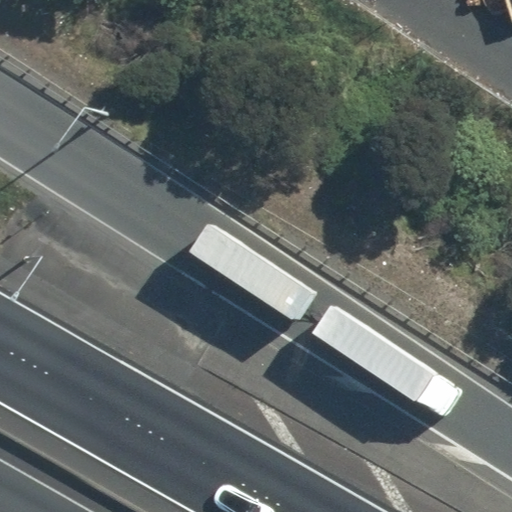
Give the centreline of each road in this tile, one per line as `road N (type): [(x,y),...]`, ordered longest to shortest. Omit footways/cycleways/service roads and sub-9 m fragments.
road 1 (motorway): [(0,109),(511,435)]
road 2 (motorway): [(0,359),(269,511)]
road 3 (unknown): [(511,67),(371,0)]
